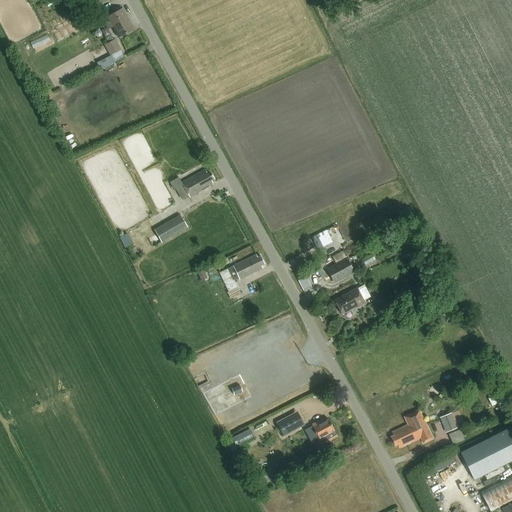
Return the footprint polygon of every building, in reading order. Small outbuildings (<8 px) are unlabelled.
[(95,25),(107,19),(97,0),(96,0),(85,6),(95,25)] [(134,28),(132,24),(124,9),(109,17),(119,36),(134,28)] [(47,35),(30,43),(33,49),(50,41),(47,35)] [(115,39),(104,45),(110,56),(121,50),(115,39)] [(205,169),(181,183),(182,184),(190,198),(209,187),(208,186),(212,184),(211,182),(214,180),(209,172),(207,173),(205,169)] [(178,178),(170,183),(174,189),(182,185),(181,183),(178,178)] [(162,243),(188,228),(180,215),(154,230),(162,243)] [(326,230),(311,238),(317,250),(332,243),(326,230)] [(127,234),(120,238),(126,248),(133,244),(127,234)] [(416,246),(406,251),(410,258),(420,254),(416,246)] [(372,254),(361,260),(365,266),(375,260),(372,254)] [(256,256),(229,269),(234,280),(238,278),(239,280),(263,269),(262,266),(265,264),(261,256),(257,258),(256,256)] [(347,259),(327,270),(334,283),(354,272),(347,259)] [(216,263),(198,272),(202,281),(216,275),(219,273),(220,273),(216,263)] [(220,273),(219,273),(231,299),(241,294),(237,287),(234,280),(229,269),(220,273)] [(305,289),(313,285),(308,275),(300,279),(305,289)] [(364,285),(357,289),(363,301),(370,297),(364,285)] [(356,308),(365,304),(363,301),(357,289),(335,300),(343,314),(355,307),(356,308)] [(239,386),(231,389),(235,396),(242,392),(239,386)] [(511,409),(503,390),(492,395),(501,415),(511,409)] [(401,448),(420,438),(423,444),(432,439),(419,411),(404,418),(408,425),(393,433),(395,436),(392,437),(397,446),(399,445),(401,448)] [(294,413),(276,422),(284,437),(301,427),(294,413)] [(450,413),(438,418),(445,433),(446,432),(447,434),(455,431),(454,429),(456,428),(450,413)] [(335,431),(328,419),(322,422),(322,420),(312,425),(319,438),(317,439),(321,446),(337,437),(334,432),(335,431)] [(511,426),(460,453),(474,481),(509,463),(511,467),(511,478),(481,494),(490,511),(511,500),(511,426)] [(250,429),(232,438),(237,447),(254,438),(250,429)] [(451,453),(429,464),(433,473),(455,462),(451,453)] [(266,471),(257,477),(263,487),(270,482),(268,479),(270,478),(266,471)] [(511,503),(502,509),(503,511),(510,511),(511,511),(511,503)]
